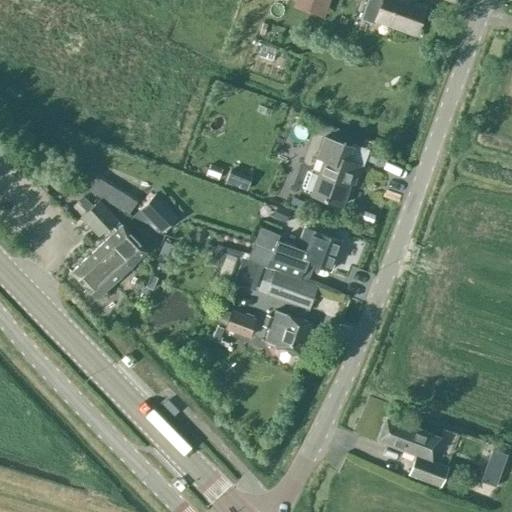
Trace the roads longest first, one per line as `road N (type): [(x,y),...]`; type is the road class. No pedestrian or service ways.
road 1 (tertiary): [(271,511),(297,478),(356,356),(487,0)]
road 2 (primary): [(237,511),(0,268)]
road 3 (unclassified): [(0,317),(183,511)]
